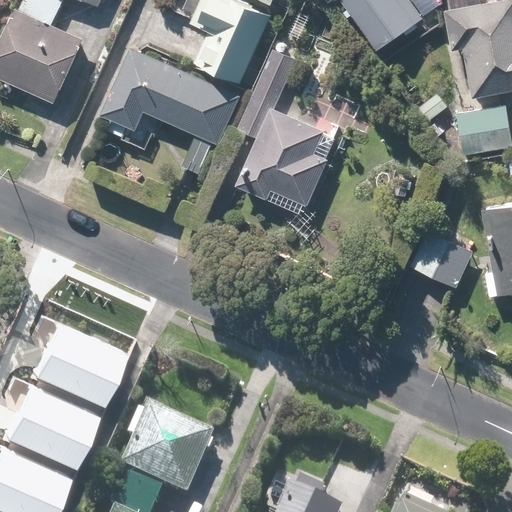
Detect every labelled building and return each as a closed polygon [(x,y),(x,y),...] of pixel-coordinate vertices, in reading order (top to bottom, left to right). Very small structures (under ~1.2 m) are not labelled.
[(18,0),(0,41),(0,78),(56,104),(84,43),(52,28),(64,0),(78,0),(100,10),(104,0),(18,0)] [(242,87),(274,16),(238,0),(205,0),(195,26),(209,32),(194,66),(242,87)] [(411,0),(339,0),(377,53),(425,19),(411,0)] [(470,99),(511,93),(511,0),(445,10),(451,50),(463,48),(470,99)] [(136,133),(144,114),(195,136),(182,166),(203,176),(239,95),(132,48),(101,118),(136,133)] [(276,110),(297,61),(270,50),(236,130),(257,139),(236,190),(304,219),(339,136),(278,111),(276,110)] [(427,125),(449,107),(436,91),(414,109),(427,125)] [(506,106),(454,114),(459,154),(511,146),(506,106)] [(511,209),(480,215),(494,296),(511,292),(511,209)] [(471,251),(424,228),(405,265),(452,288),(471,251)] [(60,326),(39,375),(105,404),(127,356),(60,326)] [(32,391),(10,439),(77,469),(98,420),(32,391)] [(189,498),(213,434),(149,410),(109,511),(154,511),(164,488),(189,498)] [(5,454),(0,464),(0,509),(6,511),(58,511),(71,483),(5,454)] [(342,511),(347,502),(298,479),(282,511),(342,511)] [(424,511),(404,502),(399,511),(424,511)]
